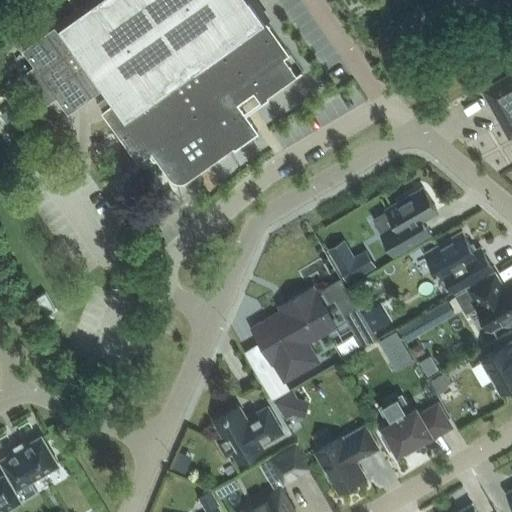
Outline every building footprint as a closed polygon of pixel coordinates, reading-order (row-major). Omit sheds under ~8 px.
[(61,22),(116,101),(103,110),(103,111),(139,161),(153,152),(169,175),(173,179),(179,181),(184,181),(190,179),(236,146),(231,139),(245,129),(250,136),(258,130),(239,103),(255,92),(262,101),(303,72),(302,71),(297,74),(285,57),(290,53),(265,17),(266,17),(253,0),(72,0),(79,9),(61,22)] [(48,102),(57,95),(69,111),(101,89),(56,26),(24,49),(36,65),(26,72),(48,102)] [(511,75),(488,89),(511,132),(511,75)] [(103,110),(116,101),(111,93),(98,102),(103,110)] [(125,171),(125,172),(136,164),(130,157),(120,164),(125,171)] [(118,174),(110,163),(103,169),(110,179),(118,174)] [(423,219),(438,211),(424,186),(388,207),(397,223),(382,231),(395,254),(430,233),(423,219)] [(463,231),(426,252),(436,269),(435,270),(437,273),(439,273),(441,278),(447,275),(456,290),(494,268),(482,247),(475,251),(463,231)] [(366,249),(355,256),(338,265),(348,282),(376,265),(366,249)] [(506,324),(511,322),(511,283),(505,288),(504,286),(496,290),(488,277),(495,273),(495,274),(497,273),(496,272),(452,297),(452,298),(457,295),(467,312),(478,305),(492,329),(504,322),(506,324)] [(337,298),(348,292),(341,278),(322,289),(330,302),(337,298)] [(254,326),(262,340),(274,360),(285,378),(318,359),(308,341),(336,325),(314,286),(286,302),(288,306),(254,326)] [(351,292),(339,298),(348,315),(359,309),(351,292)] [(456,313),(448,299),(399,327),(407,341),(456,313)] [(373,331),(385,324),(373,305),(361,312),(373,331)] [(368,326),(357,333),(364,345),(375,338),(368,326)] [(394,333),(386,338),(395,352),(402,348),(394,333)] [(511,340),(508,343),(507,343),(482,358),(501,391),(511,384),(511,340)] [(272,399),(286,391),(270,364),(256,372),(272,399)] [(448,383),(451,381),(445,370),(432,378),(439,392),(449,386),(448,383)] [(306,417),(311,400),(297,396),(294,389),(275,399),(286,418),(293,413),(306,417)] [(402,392),(379,406),(387,419),(389,424),(386,426),(388,430),(384,432),(392,447),(397,444),(399,449),(403,446),(405,451),(418,443),(415,439),(428,432),(431,436),(450,424),(438,403),(420,414),(416,408),(413,410),(410,406),(402,392)] [(247,417),(240,405),(215,419),(224,435),(218,439),(227,455),(233,451),(239,460),(264,447),(262,444),(284,431),(269,405),(247,417)] [(355,457),(360,454),(362,455),(365,455),(379,447),(366,424),(343,437),(343,436),(317,451),(329,471),(328,475),(332,483),(336,484),(339,489),(365,474),(355,457)] [(0,476),(0,511),(21,500),(20,499),(25,497),(37,490),(31,479),(59,463),(42,435),(1,459),(9,472),(6,474),(5,474),(0,476)] [(272,458),(285,481),(309,467),(296,444),(272,458)] [(240,511),(294,511),(281,488),(240,511)] [(477,511),(472,502),(455,511),(477,511)]
